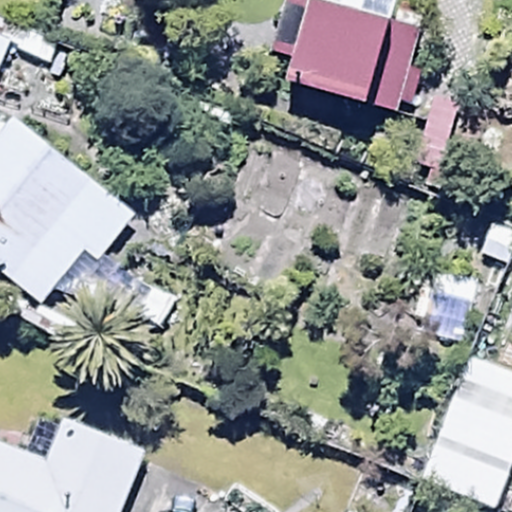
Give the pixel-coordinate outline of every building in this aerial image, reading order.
[(51,0),(2,0),(42,19),(51,0)] [(314,0),(297,87),(414,111),(434,8),(404,2),(404,0),(314,0)] [(0,80),(16,41),(0,34),(0,80)] [(0,263),(54,307),(66,293),(128,342),(165,295),(110,251),(139,215),(0,103),(0,263)] [(476,301),(435,291),(425,335),(465,345),(476,301)] [(511,483),(511,370),(476,357),(428,483),(502,511),(511,483)] [(127,511),(151,455),(73,423),(56,466),(0,442),(0,511),(127,511)]
